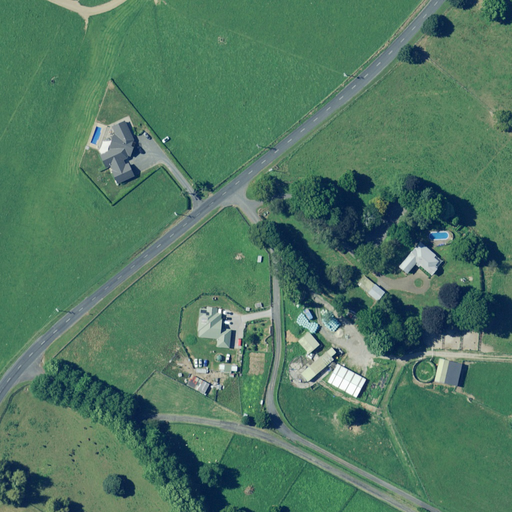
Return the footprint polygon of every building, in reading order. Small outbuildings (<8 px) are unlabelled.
[(135,142),(125,121),(112,127),(115,134),(111,142),(110,148),(110,151),(101,155),(107,168),(110,167),(118,184),(135,176),(129,164),(126,165),(123,160),(132,156),(134,148),(131,147),(130,145),(135,142)] [(444,263),(421,242),(399,266),(407,274),(417,263),(432,276),(444,263)] [(386,293),(365,276),(358,285),(378,302),(386,293)] [(206,308),(206,309),(200,309),(198,337),(218,339),(217,347),(230,348),(231,330),(221,329),(223,314),(217,313),(218,309),(206,308)] [(339,325),(334,317),(326,322),(331,330),(339,325)] [(320,345),(309,333),(299,342),(309,354),(320,345)] [(336,353),(333,348),(328,352),(331,357),(336,353)] [(184,360),(181,354),(176,357),(179,362),(184,360)] [(326,354),(301,375),(307,382),(332,361),(326,354)] [(450,361),(440,359),(435,381),(445,384),(450,361)] [(366,380),(338,364),(328,382),(357,398),(366,380)]
